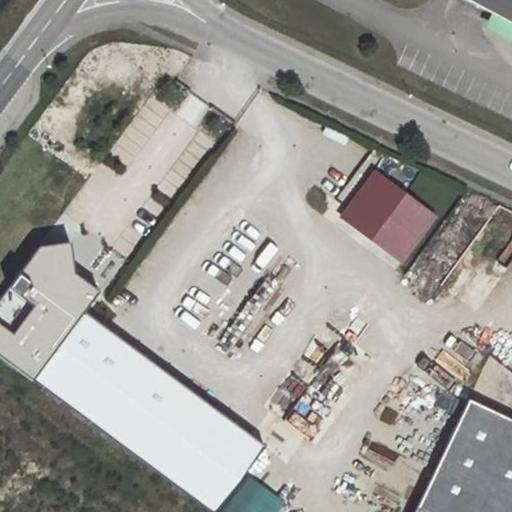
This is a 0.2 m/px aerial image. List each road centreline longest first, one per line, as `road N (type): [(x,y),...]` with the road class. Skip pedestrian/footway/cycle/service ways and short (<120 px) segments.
road 1 (unclassified): [(194,16),(511,171)]
road 2 (unclassified): [(32,43),(127,12),(194,16)]
